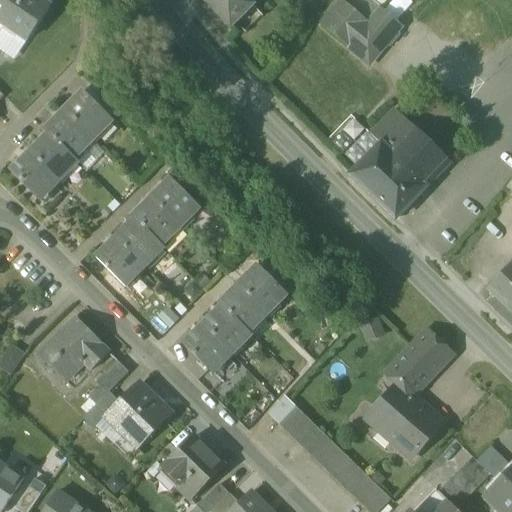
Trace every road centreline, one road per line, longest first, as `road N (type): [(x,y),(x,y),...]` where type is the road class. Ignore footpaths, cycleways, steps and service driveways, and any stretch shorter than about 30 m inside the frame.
road 1 (primary): [(511,366),(230,97),(165,0)]
road 2 (residential): [(308,511),(0,211)]
